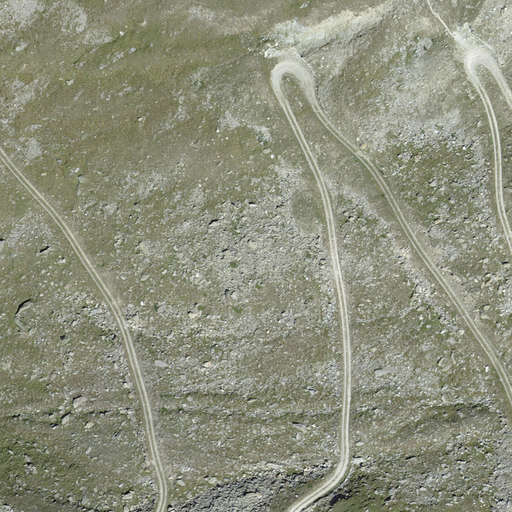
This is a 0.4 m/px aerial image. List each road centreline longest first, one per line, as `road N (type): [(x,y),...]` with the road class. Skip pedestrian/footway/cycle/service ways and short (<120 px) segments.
road 1 (track): [(293,511),(342,468),(346,339),(327,206),(276,86),(277,68),(303,73),(311,100),(377,177),(511,396)]
road 2 (track): [(0,142),(9,164),(92,260),(122,315),(171,478),(166,511)]
road 3 (track): [(511,248),(500,207),(496,133),(469,51)]
